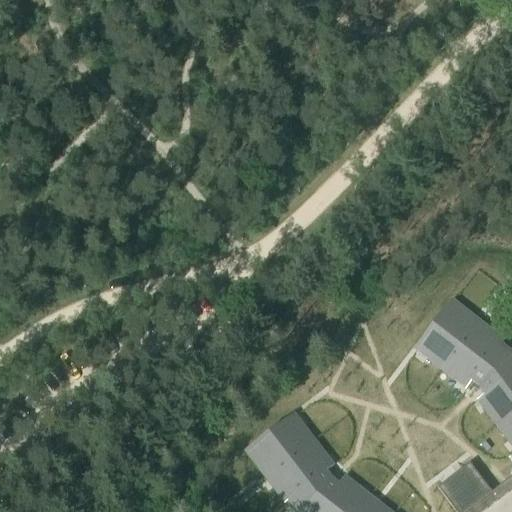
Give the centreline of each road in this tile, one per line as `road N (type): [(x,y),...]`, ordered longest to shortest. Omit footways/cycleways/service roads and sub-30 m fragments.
road 1 (track): [(511,7),(281,242),(232,265),(79,310),(0,360)]
road 2 (track): [(0,467),(58,402),(224,310),(247,258)]
